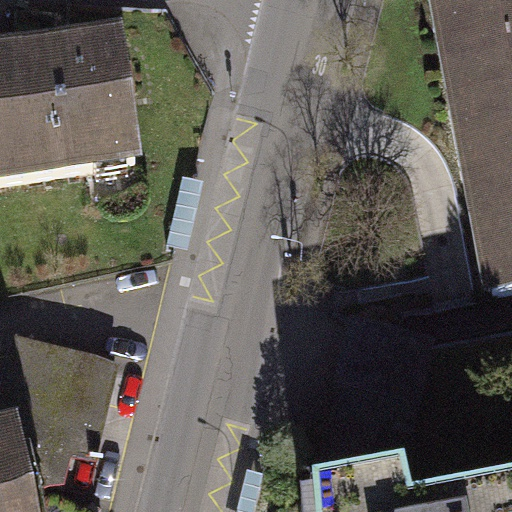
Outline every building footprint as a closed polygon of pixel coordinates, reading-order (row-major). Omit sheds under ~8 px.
[(511,0),(436,0),(464,147),(511,138),(511,0)] [(0,189),(136,169),(118,52),(13,67),(11,57),(0,58),(0,189)] [(511,296),(511,138),(464,147),(493,300),(511,296)] [(359,325),(320,486),(322,501),(398,487),(433,343),(359,325)] [(20,350),(0,436),(0,443),(13,441),(26,497),(57,490),(86,366),(20,350)] [(0,511),(28,511),(26,497),(13,441),(0,443),(0,511)] [(409,511),(403,485),(398,487),(322,501),(315,503),(316,511),(409,511)]
